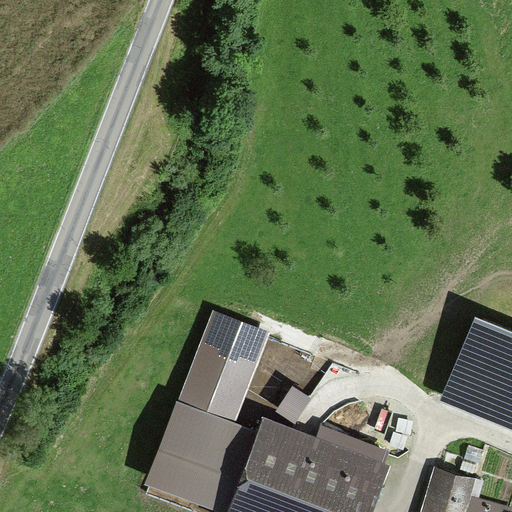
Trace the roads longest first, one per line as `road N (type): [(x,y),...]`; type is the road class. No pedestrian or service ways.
road 1 (tertiary): [(162,0),(0,419)]
road 2 (track): [(511,448),(461,428),(441,431),(425,446),(405,511)]
